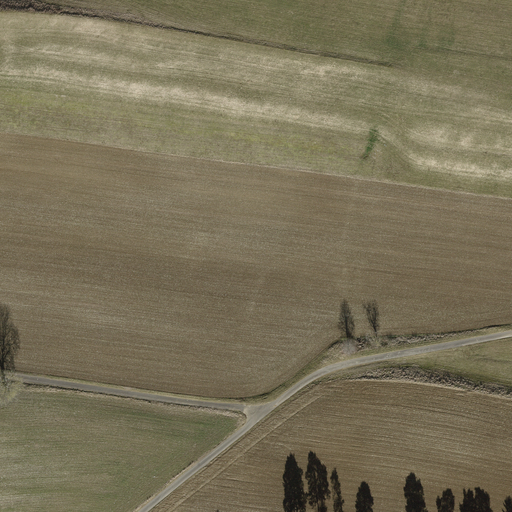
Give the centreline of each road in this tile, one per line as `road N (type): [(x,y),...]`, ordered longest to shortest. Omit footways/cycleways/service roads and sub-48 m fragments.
road 1 (track): [(138,511),(265,412),(299,375),(338,357),(511,326)]
road 2 (track): [(0,376),(265,412)]
